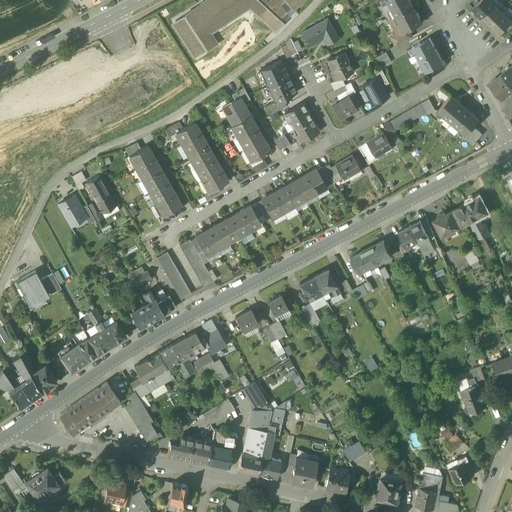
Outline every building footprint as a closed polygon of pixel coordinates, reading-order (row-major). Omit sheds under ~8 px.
[(268,0),(267,0),(205,0),(183,15),(183,16),(177,20),(179,24),(174,28),(193,57),(205,50),(206,50),(213,46),(206,35),(252,5),(265,18),(264,19),(276,31),(284,22),(279,18),(286,11),(280,4),(284,0),(292,9),(303,0),(268,0)] [(386,0),(391,8),(395,16),(413,6),(409,0),(386,0)] [(481,0),(473,8),(481,17),(494,4),(490,0),(481,0)] [(494,4),(503,12),(507,8),(498,0),(497,0),(498,0),(494,4)] [(503,12),(494,4),(481,17),(490,25),(503,12)] [(413,6),(395,16),(403,30),(404,32),(408,30),(421,22),(419,17),(417,12),(416,13),(413,6)] [(390,19),(395,16),(391,8),(385,11),(390,19)] [(511,14),(511,13),(507,8),(503,12),(508,18),(511,14)] [(356,12),(351,15),(356,25),(361,22),(356,12)] [(508,18),(503,12),(490,25),(498,33),(511,21),(508,18)] [(396,33),(403,30),(395,16),(390,19),(389,19),(396,33)] [(303,37),(308,45),(323,37),(327,44),(337,39),(326,19),(307,30),(309,34),(303,37)] [(391,36),(396,45),(412,37),(408,30),(404,32),(403,30),(396,33),(391,36)] [(290,37),(285,42),(291,55),(298,52),(297,51),(292,41),(290,37)] [(418,59),(425,72),(443,62),(430,38),(412,47),(418,59)] [(297,39),(292,41),(297,51),(302,49),(297,39)] [(286,58),(291,55),(285,42),(280,46),(286,58)] [(412,63),(418,59),(412,47),(405,51),(412,63)] [(375,57),(378,62),(388,57),(385,51),(375,57)] [(330,72),(334,80),(340,77),(352,71),(343,52),(327,60),(332,70),(330,72)] [(391,62),(388,57),(378,62),(380,67),(380,68),(391,62)] [(262,69),(269,84),(288,75),(281,60),(262,69)] [(511,87),(511,64),(509,67),(505,70),(505,71),(501,74),(511,87)] [(378,76),(383,85),(388,82),(380,68),(380,67),(373,71),(376,77),(378,76)] [(501,99),(502,100),(509,93),(511,90),(511,87),(501,74),(489,85),(501,99)] [(293,85),(288,75),(269,84),(274,94),(273,95),(276,102),(283,98),(296,92),(295,90),(296,89),(293,84),(293,85)] [(383,85),(378,76),(376,77),(362,84),(364,88),(370,99),(372,104),(388,95),(383,85)] [(330,82),(333,90),(344,85),(340,77),(334,80),(330,82)] [(336,96),(338,98),(339,100),(348,95),(355,92),(350,82),(344,85),(347,91),(336,96)] [(347,91),(344,85),(333,90),(336,96),(347,91)] [(232,94),(235,99),(239,97),(243,102),(249,98),(243,88),(232,94)] [(364,101),(370,99),(364,88),(359,91),(364,101)] [(437,94),(445,100),(448,96),(440,90),(437,94)] [(499,101),(508,119),(511,116),(511,96),(509,93),(502,100),(501,99),(499,101)] [(348,95),(339,100),(338,101),(339,103),(333,107),(339,118),(356,109),(352,103),(352,102),(348,95)] [(452,123),(465,107),(460,103),(460,102),(456,99),(455,99),(451,95),(438,110),(452,123)] [(239,97),(235,99),(230,102),(222,107),(226,114),(232,124),(249,114),(243,102),(239,97)] [(265,106),(269,115),(274,112),(286,105),(283,98),(276,102),(273,103),(273,101),(265,106)] [(332,105),(333,107),(339,103),(338,101),(339,100),(338,98),(331,102),(332,104),(332,105)] [(429,99),(422,102),(427,112),(434,108),(429,99)] [(291,121),(295,127),(311,118),(301,102),(283,112),(288,122),(289,122),(291,121)] [(422,102),(415,106),(421,116),(427,112),(422,102)] [(415,106),(409,110),(414,120),(421,116),(415,106)] [(470,112),(465,107),(452,123),(459,129),(466,135),(479,119),(475,116),(475,115),(471,111),(470,112)] [(409,110),(402,114),(407,123),(414,120),(409,110)] [(231,125),(238,136),(256,126),(249,114),(232,124),(231,125)] [(402,114),(395,117),(401,127),(407,123),(402,114)] [(395,117),(389,121),(394,131),(401,127),(395,117)] [(318,132),(311,118),(295,127),(297,133),(295,134),(300,142),(318,132)] [(166,128),(170,135),(176,133),(175,131),(182,128),(179,121),(166,128)] [(179,137),(182,144),(200,133),(193,121),(182,128),(175,131),(176,133),(179,137)] [(288,131),(295,127),(291,121),(289,122),(288,122),(284,124),(288,131)] [(388,134),(394,131),(389,121),(383,124),(388,134)] [(454,135),(459,129),(452,123),(447,129),(454,135)] [(226,128),(232,139),(238,136),(231,125),(226,128)] [(263,138),(256,126),(238,136),(244,148),(263,138)] [(466,139),(473,145),(482,134),(475,128),(466,139)] [(365,142),(374,157),(376,156),(384,152),(382,149),(390,145),(383,132),(365,142)] [(207,145),(200,133),(182,144),(189,155),(207,145)] [(273,140),(279,150),(289,144),(284,134),(273,140)] [(244,148),(238,136),(232,139),(239,151),(244,148)] [(270,150),(263,138),(244,148),(251,160),(260,156),(270,150)] [(125,148),(129,155),(141,149),(137,142),(125,148)] [(377,158),(376,156),(374,157),(365,142),(358,146),(368,163),(377,158)] [(183,159),(189,155),(182,144),(176,147),(183,159)] [(129,155),(136,167),(154,157),(147,145),(141,149),(129,155)] [(214,157),(207,145),(189,155),(192,160),(196,167),(214,157)] [(251,160),(244,148),(239,151),(246,163),(249,162),(251,160)] [(341,178),(342,180),(360,170),(351,154),(334,164),(338,172),(341,178)] [(252,166),(262,160),(260,156),(251,160),(249,162),(252,166)] [(161,169),(154,157),(136,167),(142,179),(161,169)] [(221,169),(214,157),(196,167),(202,179),(221,169)] [(252,166),(255,172),(267,165),(264,159),(262,160),(252,166)] [(186,163),(190,170),(196,167),(192,160),(186,163)] [(328,164),(323,167),(328,175),(329,177),(334,174),(329,167),(328,164)] [(329,167),(334,174),(338,172),(334,164),(329,167)] [(363,167),(370,178),(375,175),(368,164),(363,167)] [(328,175),(323,167),(322,166),(317,169),(322,179),(328,175)] [(202,179),(196,167),(190,170),(197,182),(202,179)] [(316,167),(305,174),(315,192),(326,187),(326,186),(322,179),(317,169),(316,167)] [(167,181),(161,169),(142,179),(149,191),(167,181)] [(227,181),(221,169),(202,179),(209,191),(216,187),(227,181)] [(71,176),(76,185),(81,183),(86,180),(81,171),(71,176)] [(334,174),(329,177),(333,183),(341,178),(338,172),(334,174)] [(305,174),(294,180),(304,199),(315,192),(305,174)] [(102,210),(103,210),(107,208),(106,207),(114,202),(99,175),(85,183),(100,210),(102,210)] [(294,180),(283,186),(293,205),(304,199),(294,180)] [(174,192),(167,181),(149,191),(156,203),(174,192)] [(283,186),(272,192),(282,211),(293,205),(283,186)] [(203,194),(206,200),(219,192),(216,187),(209,191),(203,194)] [(315,192),(318,198),(329,192),(326,187),(315,192)] [(142,195),(149,206),(156,203),(149,191),(142,195)] [(181,204),(174,192),(156,203),(162,214),(163,215),(172,209),(181,204)] [(271,218),(282,211),(272,192),(260,199),(261,200),(267,211),(271,218)] [(318,198),(315,192),(304,199),(308,204),(318,198)] [(466,203),(474,218),(478,216),(487,212),(479,196),(466,203)] [(57,205),(70,226),(86,217),(81,208),(75,198),(71,197),(65,201),(65,200),(57,205)] [(308,204),(304,199),(293,205),(297,211),(308,204)] [(261,200),(256,203),(262,214),(267,211),(261,200)] [(119,210),(114,202),(106,207),(107,208),(103,210),(102,210),(100,210),(105,218),(119,210)] [(87,206),(92,215),(96,213),(91,203),(87,206)] [(162,214),(156,203),(149,206),(156,218),(159,216),(162,214)] [(262,214),(256,203),(251,206),(257,217),(262,214)] [(462,225),(471,220),(474,218),(466,203),(454,209),(462,225)] [(86,217),(90,224),(95,221),(92,215),(87,206),(86,205),(81,208),(86,217)] [(250,205),(239,211),(250,230),(261,224),(257,217),(251,206),(250,205)] [(297,211),(293,205),(282,211),(286,217),(287,219),(298,213),(297,211)] [(159,216),(164,224),(176,216),(172,209),(163,215),(162,214),(159,216)] [(454,229),(462,225),(454,209),(445,214),(444,211),(438,215),(439,217),(434,220),(442,235),(446,233),(447,234),(455,230),(454,229)] [(99,211),(96,213),(92,215),(95,221),(96,222),(103,218),(99,211)] [(239,211),(228,217),(239,236),(250,230),(239,211)] [(286,217),(282,211),(271,218),(275,224),(286,217)] [(482,223),(478,216),(474,218),(483,236),(490,233),(484,222),(482,223)] [(228,217),(217,223),(228,242),(239,236),(228,217)] [(420,221),(429,238),(433,235),(426,218),(420,221)] [(483,236),(474,218),(471,220),(472,222),(470,223),(478,239),(483,236)] [(420,220),(409,226),(417,241),(423,238),(424,240),(429,238),(420,221),(420,220)] [(217,223),(206,230),(217,249),(228,242),(217,223)] [(110,225),(100,230),(103,235),(112,230),(110,225)] [(417,241),(409,226),(398,231),(402,239),(407,249),(412,246),(411,244),(417,241)] [(206,255),(217,249),(206,230),(195,236),(196,238),(203,250),(206,255)] [(250,230),(239,236),(243,244),(254,238),(250,230)] [(490,233),(483,236),(490,249),(496,245),(490,233)] [(485,251),(490,249),(483,236),(478,239),(485,251)] [(195,249),(197,253),(203,250),(196,238),(190,240),(192,244),(195,249)] [(417,241),(420,247),(424,256),(435,250),(429,238),(424,240),(423,238),(417,241)] [(182,250),(192,244),(190,240),(189,239),(179,245),(182,250)] [(383,239),(368,247),(376,263),(392,255),(383,239)] [(396,242),(402,252),(408,249),(407,249),(402,239),(396,242)] [(217,249),(220,254),(221,256),(232,249),(228,242),(217,249)] [(185,255),(195,249),(192,244),(182,250),(185,255)] [(464,256),(473,251),(474,251),(471,246),(462,251),(464,256)] [(376,263),(368,247),(350,256),(359,273),(362,271),(370,267),(376,263)] [(188,260),(198,255),(197,253),(195,249),(185,255),(188,260)] [(206,255),(209,261),(220,254),(217,249),(206,255)] [(201,260),(203,264),(209,261),(206,255),(203,250),(197,253),(198,255),(201,260)] [(479,261),(473,251),(464,256),(470,266),(479,261)] [(159,263),(170,257),(167,252),(156,258),(159,263)] [(191,266),(201,260),(198,255),(188,260),(191,266)] [(162,268),(173,262),(170,257),(159,263),(162,268)] [(194,271),(204,265),(203,264),(201,260),(191,266),(194,271)] [(165,273),(176,267),(173,262),(162,268),(165,273)] [(230,265),(235,273),(240,270),(236,262),(230,265)] [(197,276),(207,270),(204,265),(194,271),(197,276)] [(126,275),(129,281),(135,277),(144,272),(141,266),(126,275)] [(370,267),(362,271),(365,277),(379,270),(378,266),(371,269),(370,267)] [(168,278),(179,272),(176,267),(165,273),(168,278)] [(379,270),(385,279),(390,277),(385,267),(379,270)] [(313,276),(322,293),(336,285),(327,268),(313,276)] [(211,269),(208,271),(210,276),(213,281),(217,279),(211,269)] [(52,273),(59,285),(65,282),(58,270),(52,273)] [(200,282),(210,276),(208,271),(207,270),(197,276),(200,282)] [(28,306),(29,308),(31,307),(30,305),(48,296),(36,271),(14,283),(27,307),(28,306)] [(135,277),(139,285),(151,278),(147,271),(144,272),(135,277)] [(171,284),(182,278),(179,272),(168,278),(171,284)] [(42,279),(51,294),(61,289),(59,285),(52,273),(42,279)] [(203,287),(213,281),(210,276),(200,282),(203,287)] [(305,302),(308,300),(322,293),(313,276),(299,283),(302,288),(298,290),(305,304),(306,304),(305,302)] [(135,277),(129,281),(133,288),(139,285),(135,277)] [(174,289),(185,283),(182,278),(171,284),(174,289)] [(341,282),(347,294),(353,291),(346,279),(341,282)] [(123,285),(126,291),(127,291),(133,288),(129,281),(123,285)] [(363,284),(368,293),(372,291),(368,282),(363,284)] [(177,294),(188,288),(185,283),(174,289),(177,294)] [(368,293),(363,284),(357,287),(362,296),(368,293)] [(339,291),(336,285),(322,293),(325,299),(339,291)] [(7,291),(11,299),(16,297),(11,288),(7,291)] [(137,295),(133,288),(127,291),(126,291),(130,299),(137,295)] [(180,299),(191,293),(188,288),(177,294),(180,299)] [(162,289),(152,294),(154,298),(155,298),(157,301),(165,296),(162,289)] [(149,301),(143,305),(151,320),(164,313),(176,307),(169,294),(165,296),(157,301),(155,298),(154,298),(152,294),(149,290),(144,293),(149,301)] [(325,299),(322,293),(308,300),(313,308),(326,301),(325,299)] [(267,301),(274,315),(288,308),(281,294),(267,301)] [(151,320),(143,305),(136,308),(132,300),(126,303),(131,311),(130,312),(139,327),(151,320)] [(314,319),(309,322),(311,325),(319,320),(313,308),(308,300),(305,302),(306,304),(311,314),(314,319)] [(300,307),(306,317),(311,314),(306,304),(305,304),(300,307)] [(91,311),(102,329),(104,327),(100,320),(101,318),(94,308),(91,311)] [(235,316),(243,331),(255,324),(258,323),(250,308),(235,316)] [(291,314),(288,308),(274,315),(275,315),(277,319),(278,321),(279,320),(291,314)] [(94,324),(99,331),(102,329),(91,311),(86,313),(93,323),(94,324)] [(116,321),(122,330),(128,327),(121,316),(117,319),(118,320),(116,321)] [(210,318),(200,324),(203,329),(198,336),(199,338),(203,336),(202,335),(216,327),(210,318)] [(77,330),(82,327),(77,319),(72,322),(77,330)] [(116,320),(104,327),(102,329),(111,344),(125,335),(122,330),(116,321),(116,320)] [(278,321),(269,325),(262,329),(271,343),(278,339),(277,339),(286,334),(279,320),(278,321)] [(493,338),(501,360),(511,357),(510,352),(511,351),(511,320),(500,325),(504,334),(493,338)] [(259,331),(255,324),(243,331),(246,338),(259,331)] [(0,345),(9,340),(2,327),(0,328),(0,345)] [(226,345),(216,327),(202,335),(203,336),(208,344),(206,345),(211,354),(226,345)] [(111,344),(102,329),(99,331),(88,337),(97,352),(97,353),(111,344)] [(83,341),(88,337),(83,330),(78,333),(82,340),(83,341)] [(195,331),(185,336),(194,352),(206,345),(208,344),(203,336),(199,338),(198,336),(195,331)] [(172,344),(181,359),(186,356),(194,352),(185,336),(172,344)] [(82,340),(76,344),(87,359),(97,352),(88,337),(83,341),(82,340)] [(286,353),(278,339),(271,343),(278,358),(286,353)] [(81,364),(87,359),(76,344),(69,349),(68,346),(63,349),(65,352),(60,355),(70,371),(77,367),(81,364)] [(167,366),(175,362),(181,359),(172,344),(158,351),(167,366)] [(20,354),(30,374),(33,372),(29,365),(31,363),(25,351),(20,354)] [(172,374),(167,366),(158,351),(134,365),(138,372),(137,373),(140,379),(146,389),(148,388),(149,391),(150,391),(163,383),(162,381),(172,374)] [(198,359),(202,365),(212,359),(208,353),(198,359)] [(22,374),(26,377),(30,374),(20,354),(12,359),(22,374)] [(190,363),(186,356),(181,359),(189,373),(196,369),(202,365),(198,359),(190,363)] [(492,363),(497,379),(511,373),(511,356),(511,357),(501,360),(492,363)] [(189,373),(181,359),(175,362),(184,376),(189,373)] [(215,374),(218,372),(213,362),(214,362),(212,359),(202,365),(205,370),(211,367),(215,374)] [(213,362),(218,372),(224,368),(219,359),(214,362),(213,362)] [(491,380),(497,379),(492,363),(486,365),(490,380),(491,380)] [(44,364),(33,372),(30,374),(42,391),(56,381),(44,364)] [(202,365),(196,369),(199,375),(205,371),(205,370),(202,365)] [(478,367),(482,378),(488,376),(484,365),(478,367)] [(205,370),(205,371),(211,381),(220,375),(218,372),(215,374),(211,367),(205,370)] [(228,375),(224,368),(218,372),(220,375),(222,379),(228,375)] [(0,385),(9,389),(13,386),(2,369),(0,372),(0,385)] [(42,391),(30,374),(26,377),(19,381),(31,398),(42,391)] [(134,390),(136,395),(146,389),(140,379),(130,384),(134,390)] [(180,380),(177,382),(183,392),(188,389),(184,382),(182,383),(180,380)] [(19,381),(13,386),(9,389),(20,406),(31,398),(19,381)] [(243,388),(250,400),(261,393),(254,381),(243,388)] [(103,411),(119,401),(106,382),(90,392),(103,411)] [(163,383),(150,391),(154,398),(167,390),(163,383)] [(461,390),(469,412),(486,406),(484,401),(486,400),(482,389),(480,390),(478,384),(464,389),(461,390)] [(138,397),(145,408),(150,405),(143,395),(149,391),(148,388),(146,389),(136,395),(138,397)] [(130,392),(134,399),(138,397),(136,395),(134,390),(130,392)] [(88,422),(103,411),(90,392),(75,403),(88,422)] [(252,412),(270,416),(271,410),(271,409),(261,393),(250,400),(246,402),(252,412)] [(125,405),(139,427),(149,421),(152,419),(149,415),(145,409),(145,408),(138,397),(134,399),(125,405)] [(227,397),(223,400),(229,411),(234,408),(227,397)] [(219,418),(229,411),(223,400),(212,407),(219,418)] [(72,432),(88,422),(75,403),(59,413),(72,432)] [(145,409),(149,415),(152,412),(157,409),(154,403),(145,409)] [(209,424),(219,418),(212,407),(202,413),(209,424)] [(272,409),(271,410),(270,416),(268,425),(280,428),(284,410),(274,408),(272,409)] [(254,454),(261,455),(268,425),(270,416),(252,412),(245,444),(244,444),(243,451),(246,452),(246,449),(255,451),(254,454)] [(147,441),(157,434),(149,421),(139,427),(147,441)] [(268,425),(261,455),(257,474),(276,478),(280,459),(266,456),(267,452),(268,452),(271,437),(277,439),(280,428),(268,425)] [(206,463),(229,468),(233,450),(236,434),(213,429),(211,438),(212,439),(206,463)] [(188,459),(193,437),(180,434),(178,443),(170,441),(167,454),(188,459)] [(202,439),(193,437),(188,459),(206,463),(212,439),(211,438),(202,437),(202,439)] [(350,448),(356,457),(362,454),(356,444),(350,448)] [(344,451),(350,461),(356,457),(350,448),(344,451)] [(257,474),(261,455),(254,454),(255,451),(246,449),(246,452),(243,451),(241,451),(237,469),(246,471),(257,474)] [(287,464),(293,465),(295,456),(296,453),(290,452),(287,464)] [(290,480),(311,485),(318,456),(309,454),(308,459),(295,456),(293,465),(290,480)] [(449,467),(456,483),(472,476),(469,469),(472,467),(466,455),(457,459),(459,463),(449,467)] [(32,476),(22,483),(18,486),(32,508),(38,504),(37,502),(50,493),(48,491),(64,480),(59,472),(53,476),(46,467),(39,471),(37,470),(34,471),(31,473),(32,476)] [(325,488),(347,492),(350,474),(347,473),(348,469),(339,467),(339,469),(329,467),(325,488)] [(14,489),(18,486),(22,483),(18,476),(17,477),(12,468),(3,474),(14,489)] [(416,505),(448,511),(450,501),(447,501),(439,499),(440,494),(439,493),(442,475),(422,471),(421,479),(416,505)] [(393,502),(397,503),(399,501),(400,498),(399,496),(402,481),(380,476),(378,489),(379,489),(377,498),(383,499),(383,498),(393,500),(393,502)] [(103,502),(111,504),(111,501),(120,503),(121,503),(124,489),(125,483),(121,482),(116,481),(116,479),(109,478),(103,502)] [(160,491),(163,491),(170,493),(172,482),(162,480),(160,491)] [(177,507),(183,509),(188,485),(172,482),(170,493),(167,504),(167,505),(177,507)] [(120,505),(129,506),(130,500),(132,491),(124,489),(121,503),(120,503),(120,505)] [(131,496),(130,500),(129,506),(128,510),(143,500),(145,498),(140,490),(131,496)] [(167,504),(170,493),(163,491),(160,502),(167,504)] [(246,501),(228,497),(226,505),(222,504),(220,511),(243,511),(245,509),(246,501)] [(128,510),(129,511),(141,511),(148,508),(143,500),(128,510)] [(448,511),(450,511),(457,511),(458,507),(456,503),(450,501),(448,511)]
